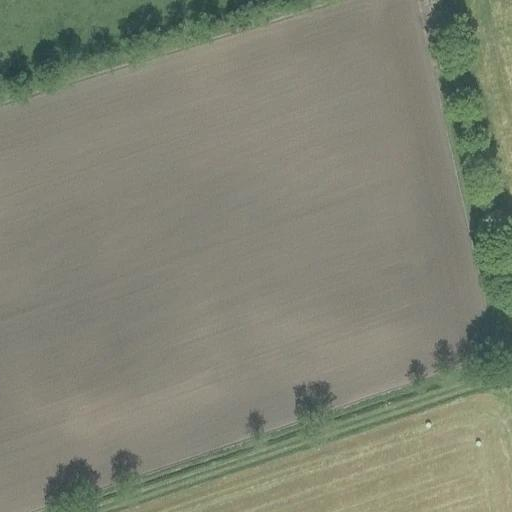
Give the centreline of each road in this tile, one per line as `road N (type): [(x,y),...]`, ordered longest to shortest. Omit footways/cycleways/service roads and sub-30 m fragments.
road 1 (track): [(99,511),(511,373)]
road 2 (track): [(511,362),(430,0)]
